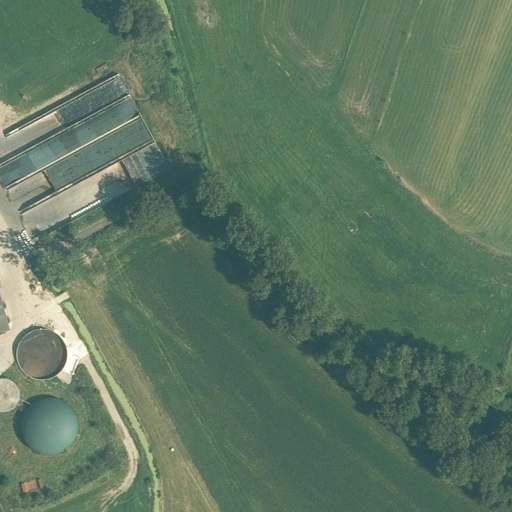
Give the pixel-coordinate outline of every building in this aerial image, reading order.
[(74,52),(0,84),(0,89),(5,100),(125,46),(117,29),(73,49),(74,52)] [(78,135),(0,168),(7,185),(22,178),(23,178),(29,176),(37,175),(45,172),(49,172),(49,167),(54,165),(55,166),(68,161),(73,160),(86,155),(85,146),(96,141),(81,142),(78,135)] [(66,364),(68,354),(66,344),(60,336),(52,331),(42,329),(32,331),(24,337),(19,345),(17,355),(19,364),(25,372),(33,378),(43,380),(52,378),(60,372),(66,364)] [(0,405),(9,409),(18,385),(1,378),(0,380),(0,405)] [(73,436),(75,426),(73,417),(68,409),(59,403),(50,401),(40,403),(32,409),(26,417),(24,427),(27,437),(32,445),(40,450),(50,452),(60,450),(68,444),(73,436)] [(23,490),(43,487),(41,478),(22,481),(23,490)]
